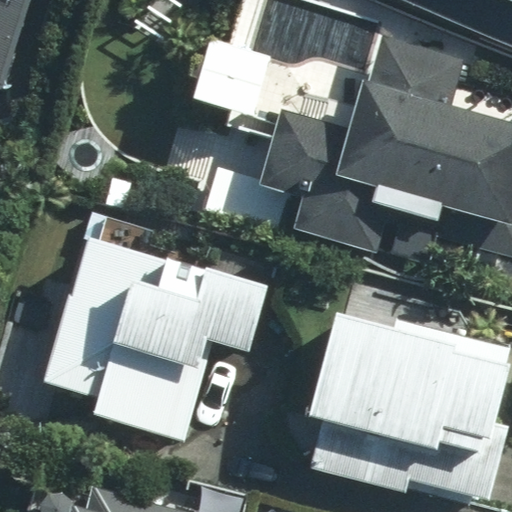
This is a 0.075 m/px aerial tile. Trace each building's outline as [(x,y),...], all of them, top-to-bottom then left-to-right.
[(0,0),(0,65),(7,69),(39,0),(0,0)] [(511,0),(428,0),(511,32),(511,0)] [(211,100),(294,123),(279,175),(321,187),(311,223),(390,245),(399,213),(511,244),(511,106),(466,94),(477,55),(383,29),(373,69),(230,29),(211,100)] [(0,232),(20,209),(0,192),(0,232)] [(199,433),(231,330),(263,339),(281,279),(111,227),(66,372),(117,387),(111,406),(199,433)] [(423,484),(427,468),(507,488),(511,469),(511,339),(360,301),(324,442),(330,443),(326,460),(423,484)] [(94,511),(206,511),(208,506),(104,478),(94,511)]
